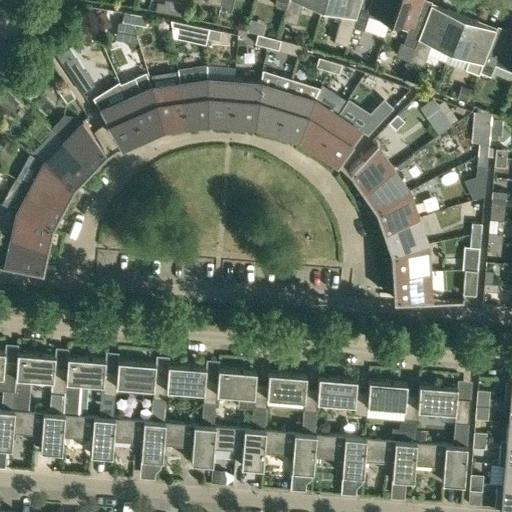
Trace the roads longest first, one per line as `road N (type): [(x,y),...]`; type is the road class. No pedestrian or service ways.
road 1 (residential): [(511,320),(0,277)]
road 2 (residential): [(0,326),(511,366)]
road 3 (residential): [(353,511),(0,481)]
